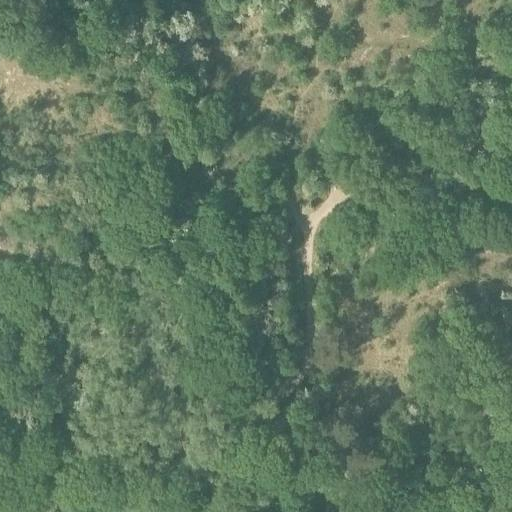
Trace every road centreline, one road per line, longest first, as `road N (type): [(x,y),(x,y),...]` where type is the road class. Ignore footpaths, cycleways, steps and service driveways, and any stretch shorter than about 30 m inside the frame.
road 1 (track): [(31,511),(94,442),(209,425),(296,387),(309,339),(306,222)]
road 2 (track): [(511,135),(333,200),(306,222)]
